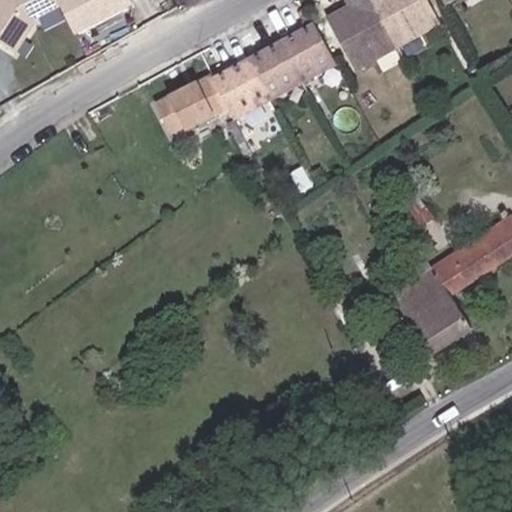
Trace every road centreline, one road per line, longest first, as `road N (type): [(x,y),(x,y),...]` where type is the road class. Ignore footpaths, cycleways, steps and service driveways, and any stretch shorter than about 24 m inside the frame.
road 1 (residential): [(0,146),(259,0)]
road 2 (unclassified): [(302,511),(432,420),(511,375)]
